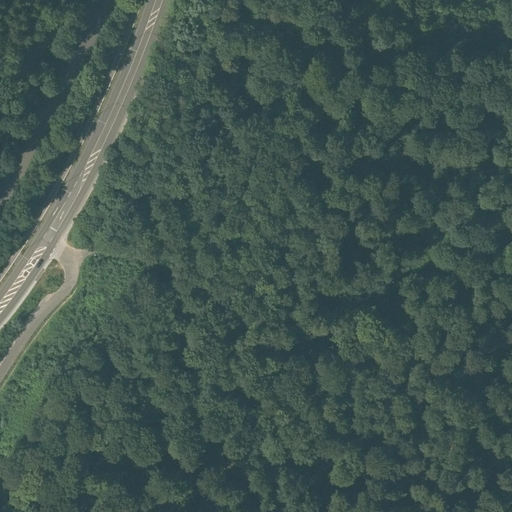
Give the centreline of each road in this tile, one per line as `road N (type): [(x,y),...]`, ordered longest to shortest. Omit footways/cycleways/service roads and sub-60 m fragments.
road 1 (track): [(71,260),(110,250),(150,258),(167,271),(186,311),(198,418),(230,476),(270,511)]
road 2 (track): [(344,13),(411,93),(431,236),(458,271)]
road 3 (primary): [(46,241),(123,92),(158,0)]
road 4 (unclassified): [(46,241),(71,260),(70,282),(0,376)]
road 5 (unclassified): [(75,0),(0,98)]
